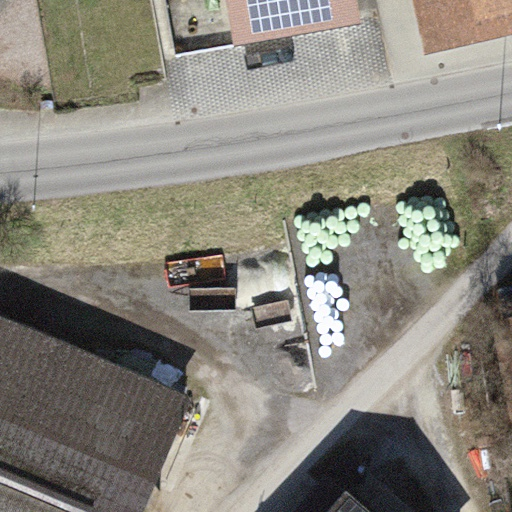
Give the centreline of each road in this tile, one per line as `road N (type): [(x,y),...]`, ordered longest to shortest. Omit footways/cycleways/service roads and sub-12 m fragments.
road 1 (tertiary): [(511,92),(278,131),(0,162)]
road 2 (unknown): [(511,179),(243,511)]
